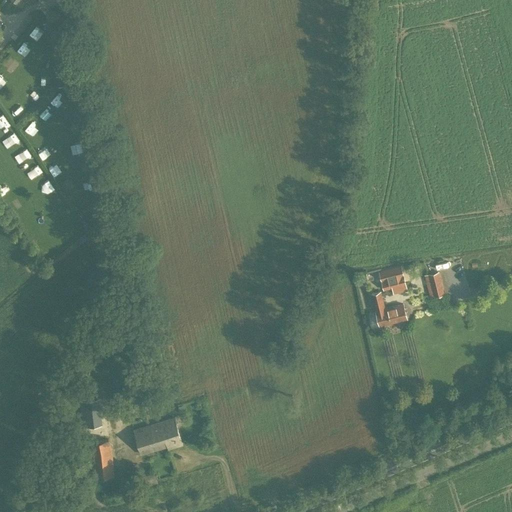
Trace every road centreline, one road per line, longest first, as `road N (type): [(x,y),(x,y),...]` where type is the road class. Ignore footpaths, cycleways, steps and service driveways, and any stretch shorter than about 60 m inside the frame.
road 1 (track): [(68,0),(165,389)]
road 2 (secondary): [(288,511),(511,417)]
road 3 (unclassified): [(338,511),(511,438)]
road 4 (track): [(281,511),(265,498),(238,505),(225,465),(194,459)]
